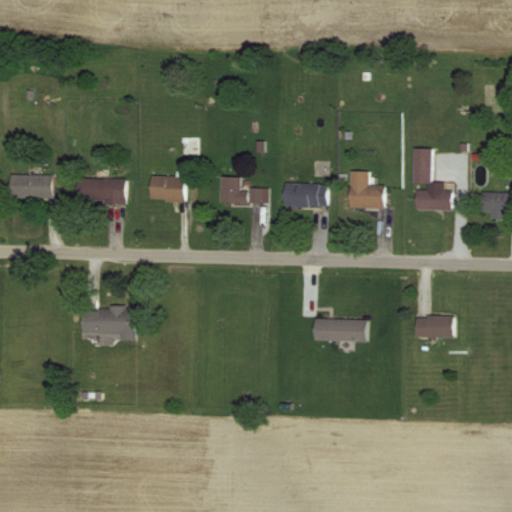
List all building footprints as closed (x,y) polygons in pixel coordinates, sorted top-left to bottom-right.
[(434,183),(435,149),(417,148),(416,183),(434,183)] [(372,171),(353,171),(352,207),(387,208),(387,185),(372,185),(372,171)] [(13,197),(55,198),(56,176),(13,175),(13,197)] [(186,201),(186,176),(152,176),(153,201),(186,201)] [(128,204),(130,180),(80,177),(78,201),(128,204)] [(272,203),(272,189),(244,189),(244,177),(223,177),(222,203),(272,203)] [(331,184),(287,183),(286,206),(330,208),(331,184)] [(418,210),(454,210),(455,191),(419,190),(418,210)] [(494,219),(511,218),(511,192),(484,193),(485,212),(494,212),(494,219)] [(137,340),(137,308),(84,308),(84,334),(123,334),(123,340),(137,340)] [(456,338),(456,317),(419,315),(418,336),(456,338)] [(370,320),(318,319),(317,340),(369,341),(370,320)]
